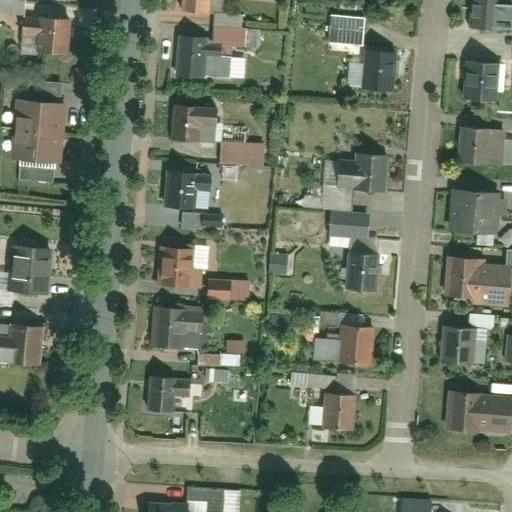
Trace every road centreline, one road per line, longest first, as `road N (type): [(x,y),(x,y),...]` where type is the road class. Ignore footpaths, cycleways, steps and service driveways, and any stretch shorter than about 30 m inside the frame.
road 1 (residential): [(397,468),(433,0)]
road 2 (tertiary): [(84,452),(129,0)]
road 3 (residential): [(397,468),(84,452)]
